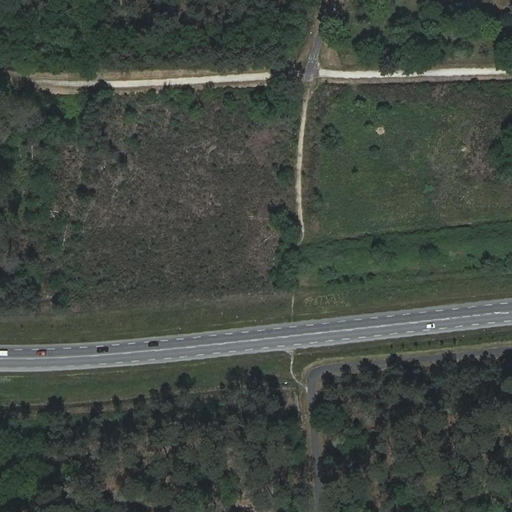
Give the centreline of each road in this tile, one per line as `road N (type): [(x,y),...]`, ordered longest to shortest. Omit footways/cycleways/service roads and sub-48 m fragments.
road 1 (primary): [(511,309),(84,354),(0,353)]
road 2 (track): [(0,76),(139,86),(511,66)]
